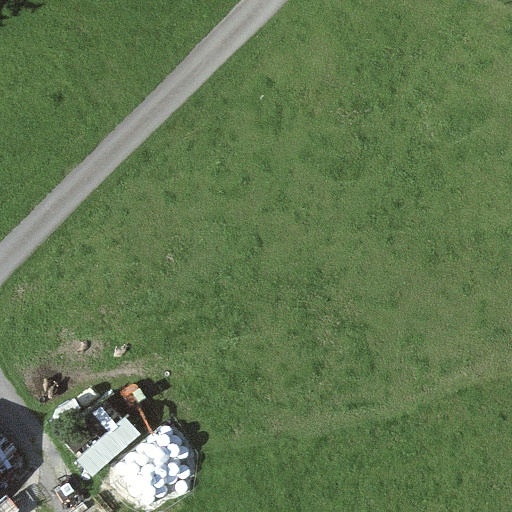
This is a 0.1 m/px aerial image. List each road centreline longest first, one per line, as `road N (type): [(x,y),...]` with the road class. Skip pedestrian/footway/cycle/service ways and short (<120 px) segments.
road 1 (track): [(0,272),(273,0)]
road 2 (track): [(0,397),(43,449),(68,511)]
